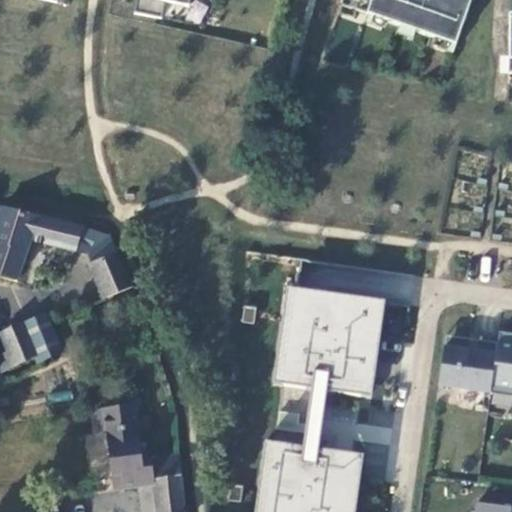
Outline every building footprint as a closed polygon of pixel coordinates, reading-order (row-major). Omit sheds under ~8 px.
[(189,5),(189,0),(136,0),(134,12),(161,18),(164,1),(189,5)] [(342,0),(341,4),(455,44),(470,0),(342,0)] [(78,252),(84,229),(0,209),(0,277),(18,282),(27,240),(78,252)] [(103,299),(131,289),(112,235),(94,254),(98,263),(91,266),(103,299)] [(297,289),(286,287),(282,319),(292,320),(297,289)] [(361,396),(364,371),(374,372),(379,340),(369,338),(371,324),(381,326),(385,301),(297,289),(292,320),(282,319),(279,342),(289,344),(283,385),(311,389),(327,391),(361,396)] [(254,323),(256,308),(244,306),(242,321),(254,323)] [(35,359),(59,349),(46,314),(21,324),(35,359)] [(21,324),(0,332),(0,371),(0,372),(35,359),(21,324)] [(379,340),(381,326),(371,324),(369,338),(379,340)] [(511,331),(499,330),(497,341),(490,390),(490,392),(511,395),(511,331)] [(439,383),(490,390),(497,341),(476,338),(475,350),(444,346),(439,383)] [(279,342),(273,383),(283,385),(289,344),(279,342)] [(361,396),(371,397),(374,372),(364,371),(361,396)] [(305,432),(303,446),(319,449),(327,391),(311,389),(307,414),(305,432)] [(121,488),(132,488),(129,444),(141,443),(140,404),(99,407),(100,430),(107,430),(110,474),(119,474),(121,488)] [(352,449),(353,441),(389,445),(393,411),(363,408),(362,412),(325,408),(322,434),(330,435),(329,447),(352,449)] [(305,432),(307,414),(279,410),(277,428),(305,432)] [(303,446),(265,441),(263,459),(273,460),(268,495),(258,493),(255,511),(344,511),(345,508),(355,510),(363,455),(319,449),(303,446)] [(155,511),(180,511),(174,461),(142,461),(141,443),(129,444),(132,488),(154,486),(155,511)] [(263,459),(258,493),(268,495),(273,460),(263,459)] [(112,489),(121,488),(119,474),(110,474),(112,489)] [(241,501),(243,486),(231,484),(229,499),(241,501)] [(511,511),(511,507),(476,503),(474,511),(511,511)]
